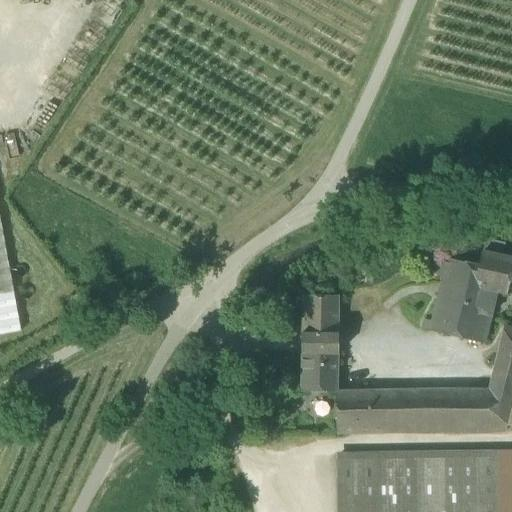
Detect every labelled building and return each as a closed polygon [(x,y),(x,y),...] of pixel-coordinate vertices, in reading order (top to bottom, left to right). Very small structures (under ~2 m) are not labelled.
[(61,69),(79,78),(90,59),(72,49),(61,69)] [(43,92),(61,105),(73,87),(56,74),(43,92)] [(0,221),(0,337),(20,333),(0,221)] [(422,330),(484,344),(497,292),(506,295),(511,270),(511,260),(502,259),(505,245),(486,241),(483,254),(482,254),(478,269),(447,262),(447,264),(441,263),(438,276),(443,277),(432,324),(424,322),(422,330)] [(303,297),(302,337),(337,337),(338,298),(303,297)] [(337,435),(506,433),(508,426),(511,407),(511,342),(503,341),(505,333),(504,333),(502,341),(490,392),(337,394),(336,394),(337,435)] [(511,335),(505,333),(503,341),(511,342),(511,335)] [(302,345),(302,354),(337,354),(337,345),(337,337),(302,337),(302,345)] [(337,394),(337,354),(302,354),(301,394),(313,394),(336,394),(337,394)] [(498,511),(511,511),(511,455),(498,456),(498,511)] [(338,511),(498,511),(498,456),(338,458),(338,511)]
